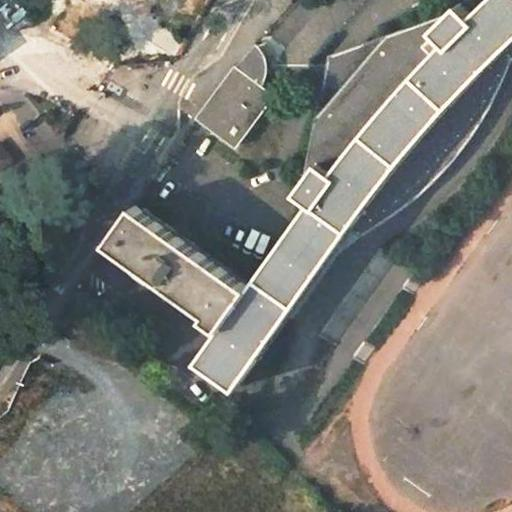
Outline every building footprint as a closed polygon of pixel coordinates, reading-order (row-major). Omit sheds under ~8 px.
[(511,0),(488,0),(473,14),(461,2),(434,29),(446,41),(403,87),(385,107),(335,171),(321,161),(299,191),(312,202),(253,285),(224,326),(201,358),(240,385),(351,228),(362,214),(367,206),(406,156),(431,126),(463,91),(488,66),(506,47),(510,45),(511,42),(511,0)] [(403,87),(446,41),(434,29),(417,30),(416,30),(408,31),(403,32),(400,32),(397,33),(394,33),(392,35),(385,36),(381,38),(378,38),(360,45),(328,84),(328,86),(323,106),(320,122),(320,141),(321,161),(335,171),(385,107),(403,87)] [(236,66),(199,117),(217,130),(237,145),(274,95),(261,85),(263,83),(265,79),(265,77),(267,72),(257,70),(258,63),(256,58),(255,55),(250,50),(236,66)] [(137,203),(111,240),(134,257),(161,275),(211,311),(209,314),(224,326),(253,285),(193,242),(168,225),(137,203)] [(42,356),(21,402),(86,431),(107,385),(42,356)]
